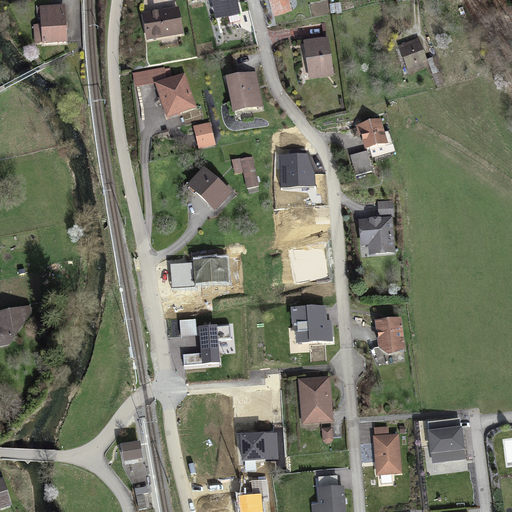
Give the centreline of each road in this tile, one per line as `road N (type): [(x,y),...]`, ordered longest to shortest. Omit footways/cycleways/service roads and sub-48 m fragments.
road 1 (residential): [(253,0),(275,91),(331,166),(359,511)]
road 2 (residential): [(118,0),(113,47),(121,138),(161,388)]
road 3 (residential): [(161,388),(184,511)]
